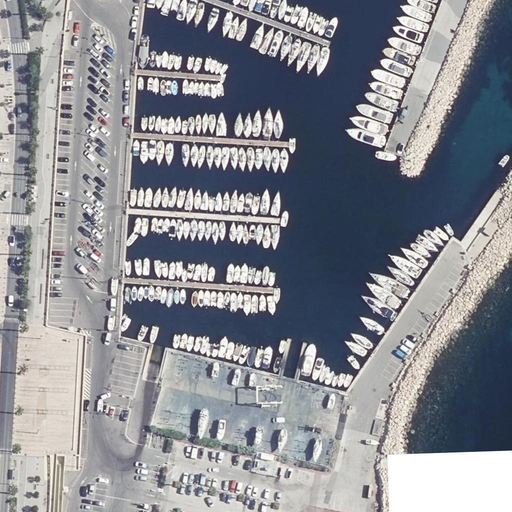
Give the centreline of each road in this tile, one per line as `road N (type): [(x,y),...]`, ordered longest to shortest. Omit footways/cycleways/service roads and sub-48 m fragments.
road 1 (tertiary): [(11,333),(21,111),(10,0)]
road 2 (unknown): [(464,260),(363,418),(283,430),(280,455),(295,485)]
